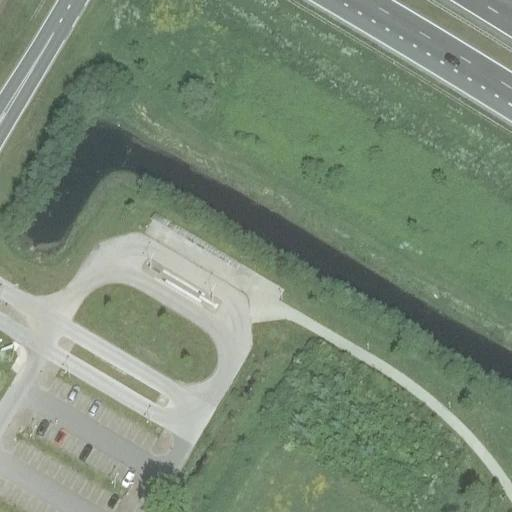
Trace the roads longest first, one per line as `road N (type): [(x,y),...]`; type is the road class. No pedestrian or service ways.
road 1 (trunk): [(364,0),(511,88)]
road 2 (primary): [(0,121),(73,0)]
